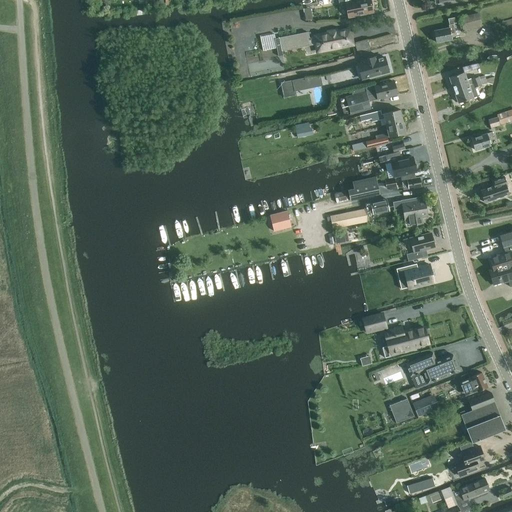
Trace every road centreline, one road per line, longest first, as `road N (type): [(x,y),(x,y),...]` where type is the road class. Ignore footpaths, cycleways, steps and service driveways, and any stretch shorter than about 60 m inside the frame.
road 1 (unknown): [(24,0),(35,11),(71,309),(120,511)]
road 2 (tertiary): [(511,391),(463,276),(398,0)]
